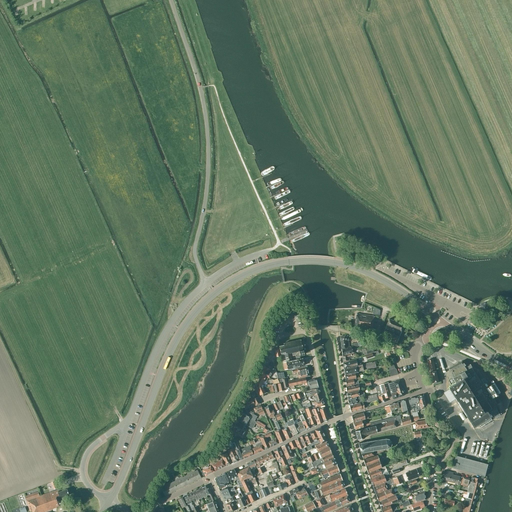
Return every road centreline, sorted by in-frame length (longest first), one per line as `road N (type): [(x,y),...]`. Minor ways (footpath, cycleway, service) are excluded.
road 1 (tertiary): [(109,500),(166,359),(195,311),(259,268),(337,263)]
road 2 (unclassified): [(205,283),(194,247),(206,196),(206,122),(170,0)]
road 3 (unclassified): [(109,500),(87,485),(83,459),(128,420),(159,341),(205,283)]
road 4 (unclassified): [(209,478),(324,424)]
